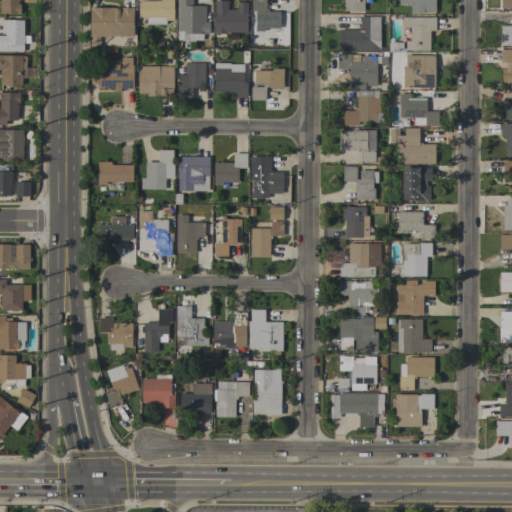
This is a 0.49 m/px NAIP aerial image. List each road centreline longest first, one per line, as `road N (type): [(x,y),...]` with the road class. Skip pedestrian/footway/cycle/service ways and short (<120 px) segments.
road 1 (residential): [(465,451),(467,0)]
road 2 (residential): [(305,449),(307,0)]
road 3 (tertiary): [(88,492),(511,494)]
road 4 (residential): [(147,447),(465,451)]
road 5 (tertiary): [(511,474),(226,473)]
road 6 (secondary): [(107,471),(83,369),(73,233),(65,220)]
road 7 (secondary): [(66,0),(65,220)]
road 8 (residential): [(119,126),(307,130)]
road 9 (residential): [(118,283),(306,284)]
road 10 (secondary): [(65,220),(57,234),(56,352),(64,388)]
